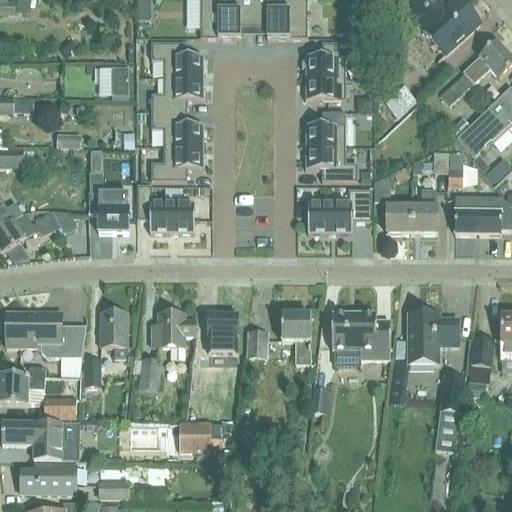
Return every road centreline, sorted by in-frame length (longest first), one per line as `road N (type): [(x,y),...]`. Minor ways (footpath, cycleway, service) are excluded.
road 1 (residential): [(292,279),(289,71),(222,72),(226,279)]
road 2 (residential): [(0,287),(226,279)]
road 3 (residential): [(292,279),(511,278)]
